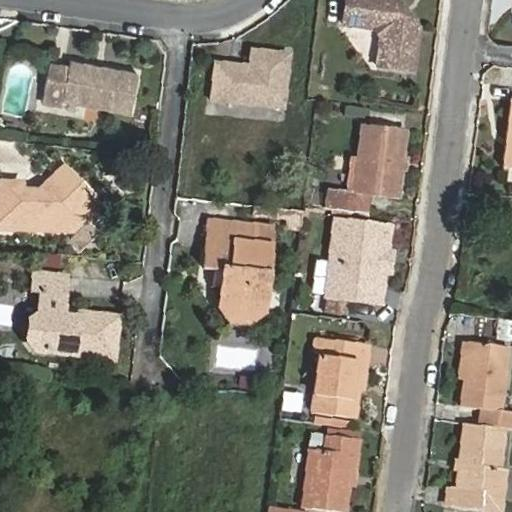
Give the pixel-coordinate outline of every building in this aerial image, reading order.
[(381,38),(378,65),(412,69),(418,29),(411,28),(392,4),(392,0),(346,0),(343,24),(371,27),(381,38)] [(281,107),(286,53),(249,49),(247,65),(213,62),(209,99),(281,107)] [(62,99),(129,112),(137,75),(69,63),(68,67),(49,64),(42,101),(61,105),(62,99)] [(511,99),(510,99),(503,167),(511,168),(511,99)] [(397,113),(377,110),(376,120),(395,122),(397,113)] [(362,127),(354,191),(326,188),(324,210),(368,215),(371,194),(397,196),(405,132),(362,127)] [(74,185),(45,184),(38,191),(21,191),(21,183),(1,182),(1,187),(0,187),(0,229),(72,231),(74,185)] [(208,221),(206,241),(234,243),(236,224),(208,221)] [(375,261),(386,252),(389,228),(334,221),(325,297),(327,297),(325,312),(345,314),(347,299),(380,303),(384,273),(375,261)] [(219,308),(263,311),(267,275),(272,227),(236,224),(234,243),(206,241),(204,266),(223,269),(219,308)] [(40,291),(38,311),(37,314),(28,320),(26,343),(33,351),(114,360),(117,317),(84,313),(84,318),(62,316),(66,277),(34,273),(32,290),(40,291)] [(317,359),(311,413),(354,418),(361,364),(366,365),(368,346),(314,340),(312,358),(317,359)] [(504,428),(511,429),(511,413),(501,412),(508,348),(467,343),(460,407),(480,410),(478,425),(504,428)] [(252,379),(242,377),(241,388),(251,389),(252,379)] [(504,428),(478,425),(463,424),(455,488),(450,488),(447,507),(478,510),(479,503),(500,506),(504,470),(499,470),(504,428)] [(308,450),(301,507),(344,511),(353,440),(325,437),(323,452),(308,450)]
